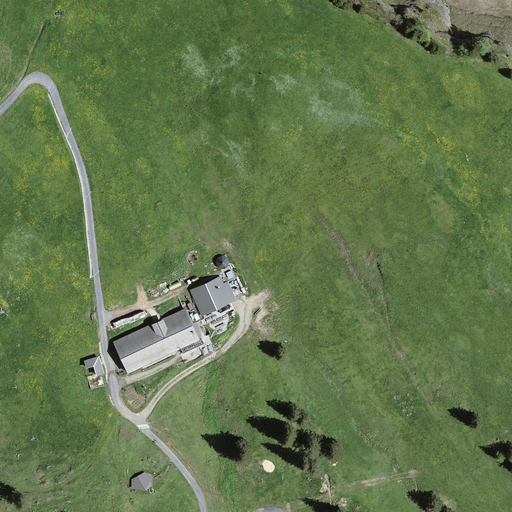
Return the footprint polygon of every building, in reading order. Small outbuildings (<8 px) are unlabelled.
[(229,261),(226,256),(222,255),(218,257),(217,263),(219,266),(223,268),(227,266),(229,261)] [(220,277),(192,291),(202,312),(235,297),(227,281),(223,283),(220,277)] [(192,291),(178,297),(185,310),(191,323),(204,317),(202,312),(192,291)] [(116,342),(129,370),(197,337),(191,323),(185,310),(116,342)] [(103,372),(98,357),(85,361),(87,367),(95,364),(97,374),(103,372)] [(145,472),(132,479),(132,488),(146,487),(153,476),(145,472)]
